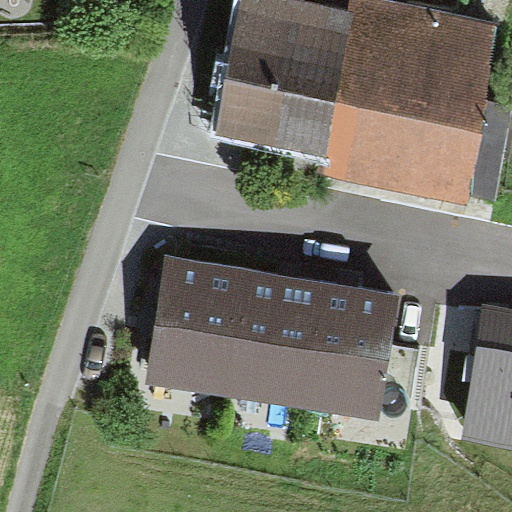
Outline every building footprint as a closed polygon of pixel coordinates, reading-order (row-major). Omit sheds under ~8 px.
[(483,40),(293,0),(241,0),(216,124),(455,174),(483,40)] [(151,374),(228,386),(247,268),(170,256),(151,374)] [(321,279),(247,268),(228,386),(302,398),(321,279)] [(388,289),(321,279),(302,398),(370,408),(388,289)] [(511,317),(488,314),(468,434),(511,441),(511,317)]
